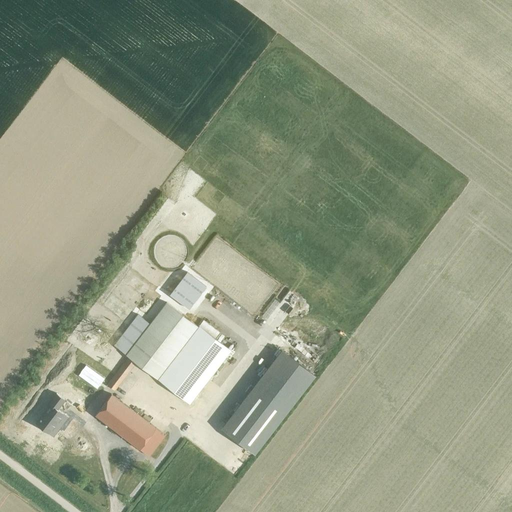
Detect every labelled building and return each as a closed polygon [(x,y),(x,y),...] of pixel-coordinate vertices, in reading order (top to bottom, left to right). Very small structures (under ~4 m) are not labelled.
[(167,301),(126,354),(158,379),(198,325),(167,301)] [(189,403),(230,350),(198,325),(158,379),(189,403)] [(281,350),(222,428),(254,452),(313,375),(281,350)] [(122,365),(107,384),(114,390),(130,370),(122,365)] [(41,390),(36,397),(40,399),(41,397),(43,399),(47,394),(41,390)] [(50,404),(36,423),(49,433),(56,423),(60,426),(67,417),(57,409),(64,399),(56,393),(48,403),(50,404)] [(149,456),(165,435),(111,394),(95,415),(149,456)]
